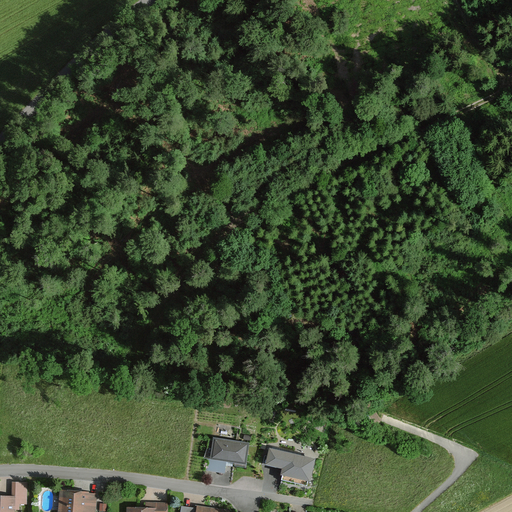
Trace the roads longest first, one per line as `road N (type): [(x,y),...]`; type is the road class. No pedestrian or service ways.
road 1 (residential): [(252,496),(0,472)]
road 2 (track): [(0,141),(145,0)]
